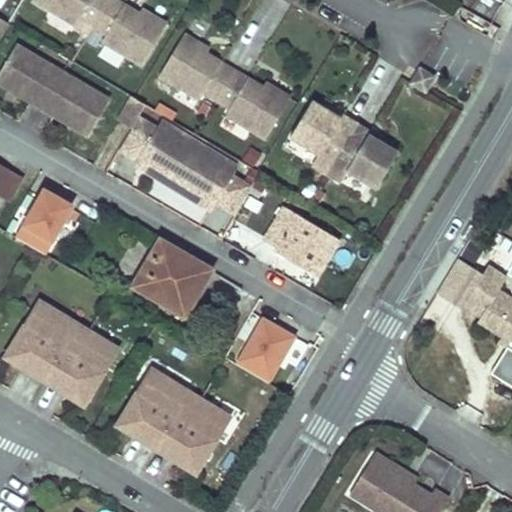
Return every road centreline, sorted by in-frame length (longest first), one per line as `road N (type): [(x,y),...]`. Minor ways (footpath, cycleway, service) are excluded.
road 1 (residential): [(0,127),(372,346)]
road 2 (tertiary): [(372,346),(511,109)]
road 3 (residential): [(511,471),(356,373)]
road 4 (residential): [(28,422),(175,511)]
road 5 (tertiary): [(270,511),(356,373)]
